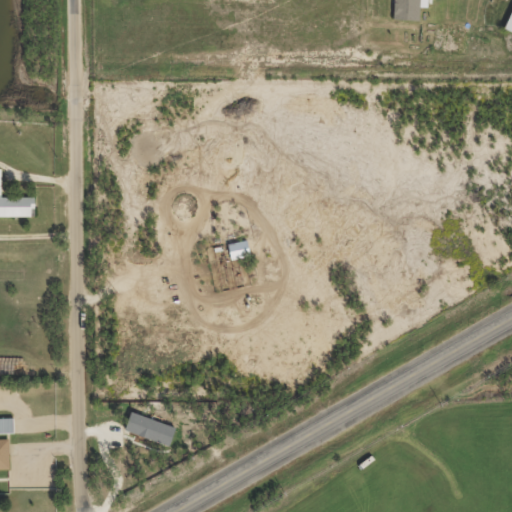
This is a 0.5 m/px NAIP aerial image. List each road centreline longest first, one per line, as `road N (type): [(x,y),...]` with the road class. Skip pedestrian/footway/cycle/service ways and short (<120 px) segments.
road 1 (residential): [(88,511),(75,0)]
road 2 (primary): [(191,511),(511,322)]
